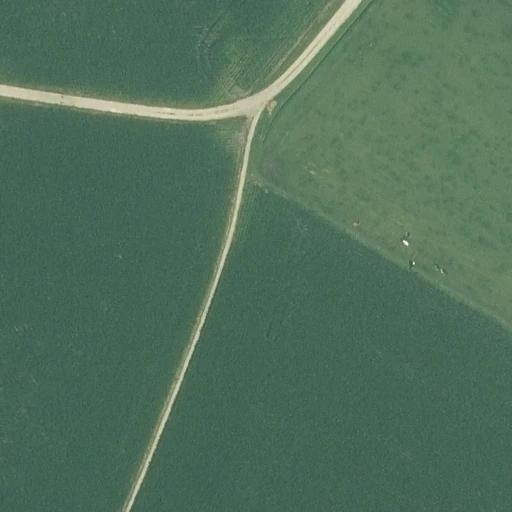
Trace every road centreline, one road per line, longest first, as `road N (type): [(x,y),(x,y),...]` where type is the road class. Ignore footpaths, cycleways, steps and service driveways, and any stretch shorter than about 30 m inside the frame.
road 1 (track): [(255,104),(184,115),(0,90)]
road 2 (track): [(255,104),(288,79),(355,0)]
